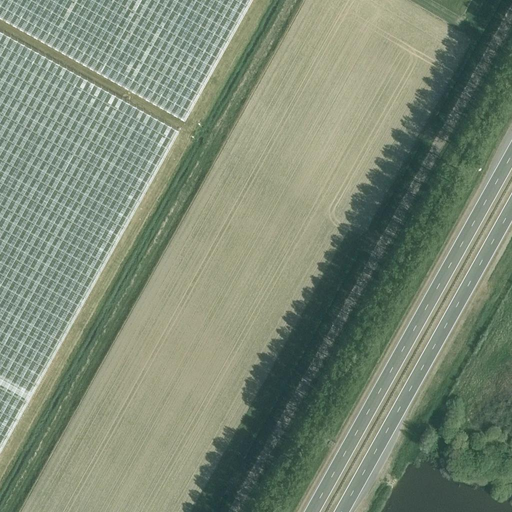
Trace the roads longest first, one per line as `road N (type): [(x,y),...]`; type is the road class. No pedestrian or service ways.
road 1 (unclassified): [(232,511),(511,12)]
road 2 (trunk): [(511,154),(311,511)]
road 3 (trunk): [(341,511),(511,206)]
